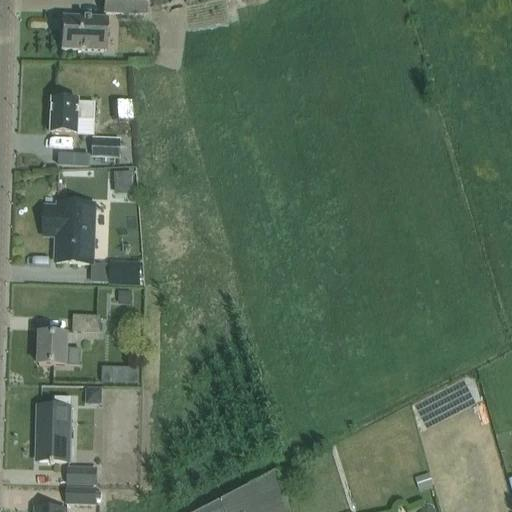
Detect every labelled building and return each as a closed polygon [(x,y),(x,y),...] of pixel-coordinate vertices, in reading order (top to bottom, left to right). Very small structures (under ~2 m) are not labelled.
[(103,0),(103,15),(145,16),(145,0),(103,0)] [(106,53),(107,21),(62,19),(60,51),(106,53)] [(51,136),(78,137),(78,122),(95,123),(95,105),(79,105),(79,103),(53,102),(51,136)] [(118,160),(119,142),(94,141),(93,159),(118,160)] [(56,265),(76,266),(92,267),(94,207),(58,206),(58,210),(45,209),(44,238),(57,239),(56,265)] [(139,287),(140,268),(112,267),(111,286),(139,287)] [(118,293),(117,306),(131,306),(131,293),(118,293)] [(73,334),(93,334),(99,335),(100,320),(74,319),(73,334)] [(39,367),(59,368),(67,368),(67,367),(80,368),(80,352),(67,352),(68,338),(40,337),(39,367)] [(103,371),(102,385),(138,386),(138,372),(103,371)] [(51,467),(55,467),(55,464),(70,465),(71,410),(38,409),(37,436),(41,436),(41,447),(39,447),(38,464),(51,464),(51,467)] [(68,470),(67,482),(67,488),(97,490),(97,483),(98,471),(68,470)] [(429,475),(415,480),(419,491),(433,487),(429,475)] [(287,511),(276,477),(206,511),(287,511)] [(96,494),(97,492),(67,490),(66,506),(95,508),(96,501),(96,494)]
